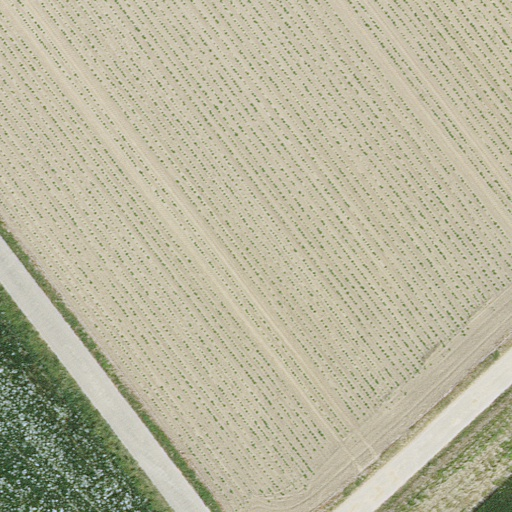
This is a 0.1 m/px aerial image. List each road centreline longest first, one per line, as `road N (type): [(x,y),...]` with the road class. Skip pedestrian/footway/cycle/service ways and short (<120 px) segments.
road 1 (track): [(194,511),(0,256)]
road 2 (track): [(354,511),(511,364)]
